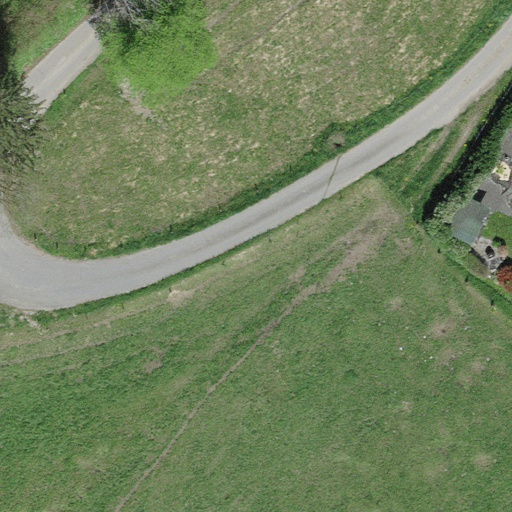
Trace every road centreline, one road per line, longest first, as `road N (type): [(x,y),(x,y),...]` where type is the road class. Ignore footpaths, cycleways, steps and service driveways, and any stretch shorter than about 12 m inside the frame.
road 1 (unclassified): [(511,40),(358,160),(174,257),(50,285),(0,272)]
road 2 (unclassified): [(0,135),(48,73),(135,0)]
